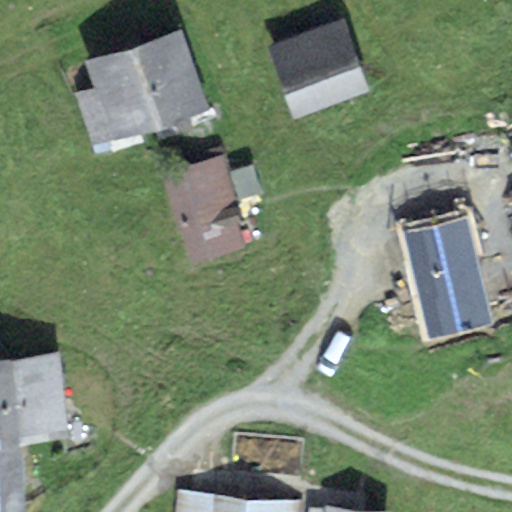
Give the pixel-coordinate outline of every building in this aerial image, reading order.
[(86,104),(104,154),(216,115),(189,37),(94,70),(104,98),(86,104)] [(284,67),(306,125),(376,97),(353,40),(284,67)] [(258,255),(230,168),(171,187),(200,274),(258,255)] [(432,305),(487,290),(464,202),(408,218),(432,305)] [(0,438),(13,437),(56,434),(51,365),(0,368),(0,438)] [(230,485),(196,482),(194,511),(380,511),(383,477),(302,471),(304,436),(235,430),(230,485)] [(18,511),(13,437),(0,438),(0,511),(18,511)]
